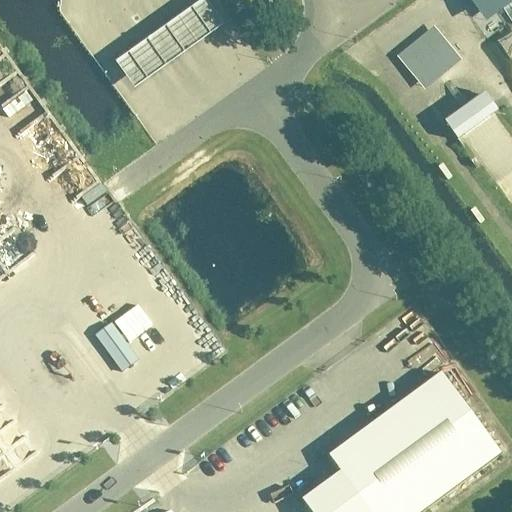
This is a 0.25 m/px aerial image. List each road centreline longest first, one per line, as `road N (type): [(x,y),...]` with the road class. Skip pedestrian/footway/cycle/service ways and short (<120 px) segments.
road 1 (unclassified): [(81,511),(386,287),(256,97)]
road 2 (unclassified): [(256,97),(113,197)]
